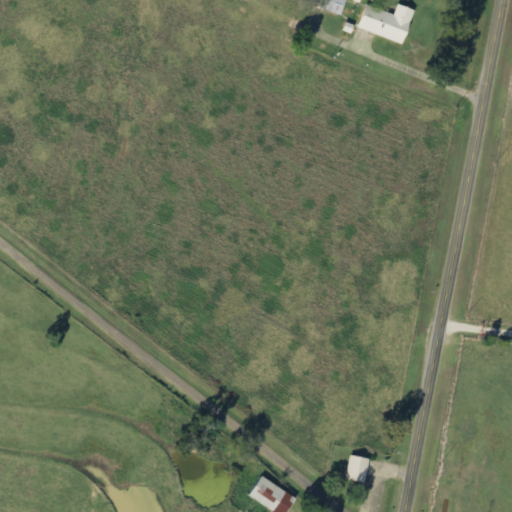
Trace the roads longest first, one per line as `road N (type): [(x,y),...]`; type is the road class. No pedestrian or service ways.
road 1 (tertiary): [(502,0),(405,511)]
road 2 (residential): [(338,511),(0,244)]
